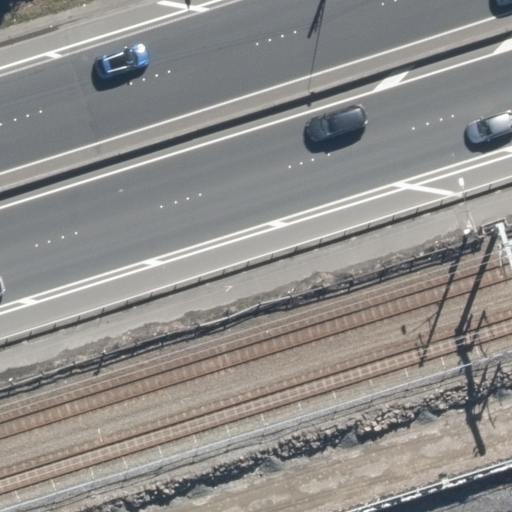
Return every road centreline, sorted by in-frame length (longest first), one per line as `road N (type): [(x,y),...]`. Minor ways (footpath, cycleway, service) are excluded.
road 1 (trunk): [(511,99),(0,264)]
road 2 (trunk): [(0,125),(389,0)]
